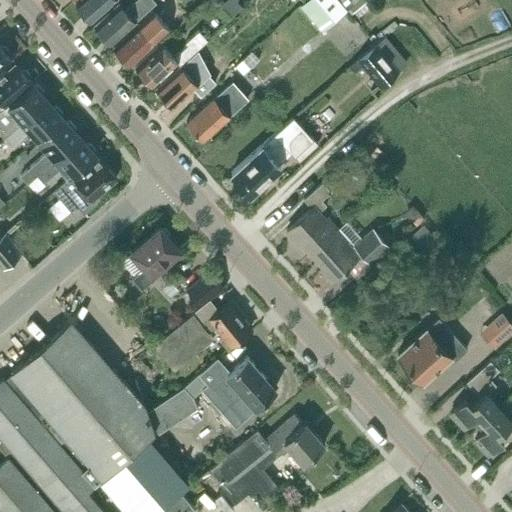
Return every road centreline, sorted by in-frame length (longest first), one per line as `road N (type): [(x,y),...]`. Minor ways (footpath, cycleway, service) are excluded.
road 1 (tertiary): [(464,511),(170,176)]
road 2 (tertiary): [(170,176),(14,0)]
road 3 (unclassified): [(0,323),(170,176)]
